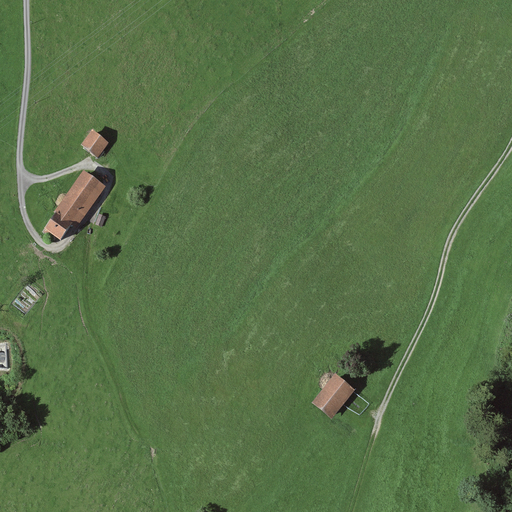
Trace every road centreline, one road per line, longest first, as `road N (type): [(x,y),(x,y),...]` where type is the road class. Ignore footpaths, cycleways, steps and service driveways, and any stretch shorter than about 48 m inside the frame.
road 1 (track): [(375,415),(415,333),(447,230),(511,152)]
road 2 (track): [(20,180),(88,166),(108,181),(92,213),(55,248),(31,231),(21,200)]
road 3 (track): [(21,200),(26,0)]
